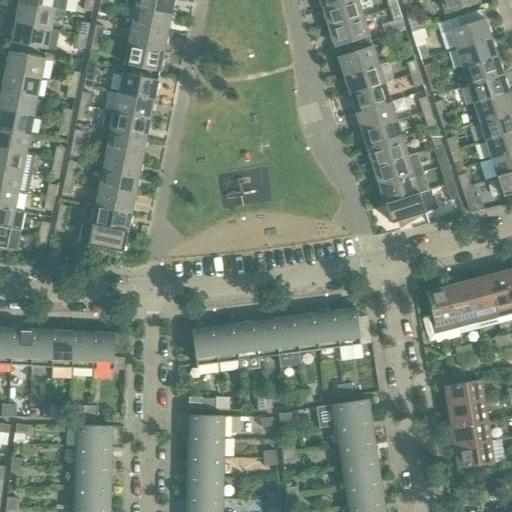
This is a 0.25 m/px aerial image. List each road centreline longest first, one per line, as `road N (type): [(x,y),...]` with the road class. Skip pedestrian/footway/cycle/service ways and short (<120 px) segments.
road 1 (residential): [(425,511),(382,264)]
road 2 (residential): [(153,292),(382,264)]
road 3 (residential): [(149,511),(153,292)]
road 4 (residential): [(0,291),(153,292)]
road 5 (residential): [(382,264),(511,232)]
